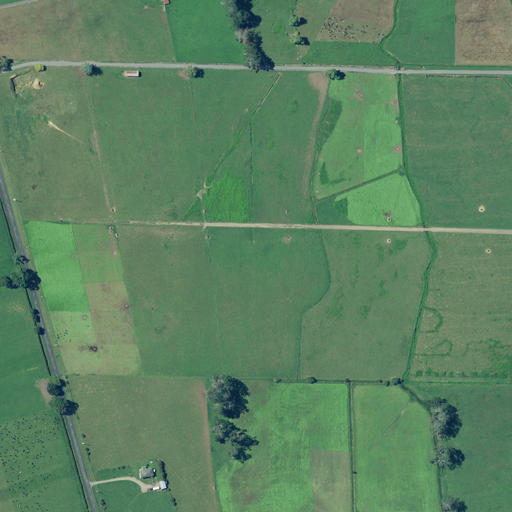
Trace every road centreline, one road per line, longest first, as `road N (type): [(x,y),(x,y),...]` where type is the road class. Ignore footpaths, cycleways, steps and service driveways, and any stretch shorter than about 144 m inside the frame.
road 1 (unknown): [(0,71),(51,63),(511,72)]
road 2 (unclassified): [(0,174),(95,511)]
